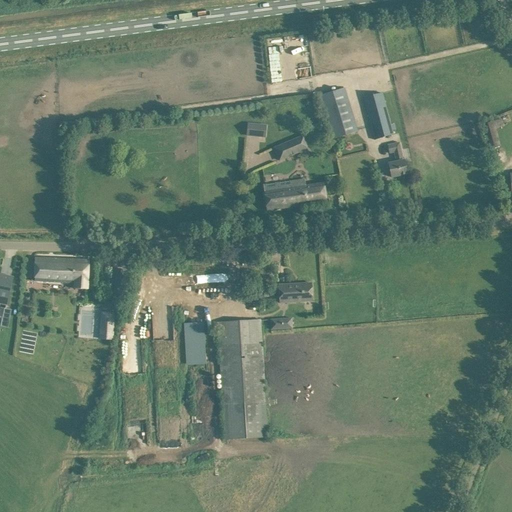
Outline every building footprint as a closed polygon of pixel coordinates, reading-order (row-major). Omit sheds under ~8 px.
[(321,96),(334,140),(357,133),(344,89),(321,96)] [(363,98),(375,140),(393,135),(392,130),(390,125),(381,93),(363,98)] [(257,124),(256,137),(265,137),(266,125),(257,124)] [(273,148),(279,162),(308,149),(302,136),(273,148)] [(389,163),(390,167),(392,177),(407,174),(404,160),(403,160),(399,142),(388,145),(389,153),(394,152),(396,162),(389,163)] [(264,191),(265,201),(266,211),(326,202),(323,183),(305,185),(304,179),(275,183),(263,185),(264,191)] [(35,258),(35,268),(34,281),(75,284),(75,289),(87,290),(88,270),(89,260),(35,258)] [(113,284),(115,285),(113,291),(114,291),(113,293),(123,296),(131,273),(119,269),(113,284)] [(0,303),(7,305),(8,298),(9,298),(13,277),(0,274),(0,303)] [(311,283),(278,285),(279,303),(313,301),(311,283)] [(0,325),(8,327),(12,309),(0,306),(0,314),(2,315),(0,325)] [(99,339),(113,340),(115,313),(101,312),(99,339)] [(292,319),(270,320),(270,330),(293,329),(292,319)] [(217,322),(222,405),(224,440),(268,437),(265,402),(261,320),(217,322)] [(206,364),(205,321),(184,322),(186,364),(206,364)]
